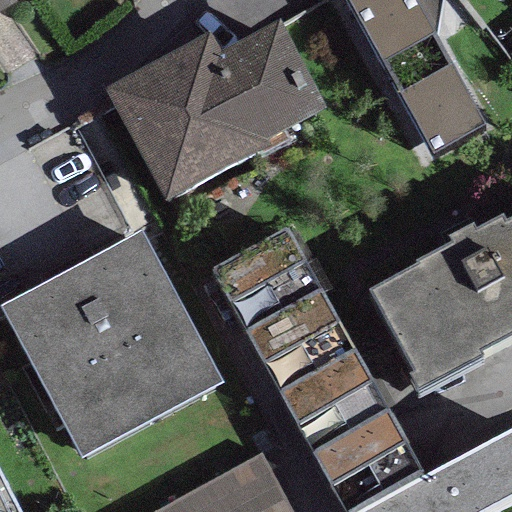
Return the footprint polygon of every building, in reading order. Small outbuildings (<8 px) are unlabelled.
[(0,0),(0,9),(15,0),(0,0)] [(487,145),(433,50),(443,0),(333,0),(432,175),(487,145)] [(210,51),(105,106),(165,221),(330,136),(280,40),(220,71),(210,51)] [(419,285),(369,310),(414,397),(409,400),(416,414),(482,381),(478,374),(511,357),(511,238),(504,242),(501,236),(474,250),(472,246),(449,258),(452,263),(416,281),(419,285)] [(389,511),(422,494),(286,246),(211,288),(334,511),(389,511)] [(222,402),(140,248),(0,322),(81,476),(222,402)] [(511,511),(511,453),(398,511),(511,511)] [(288,511),(261,462),(168,511),(288,511)] [(0,511),(11,511),(0,490),(0,511)]
